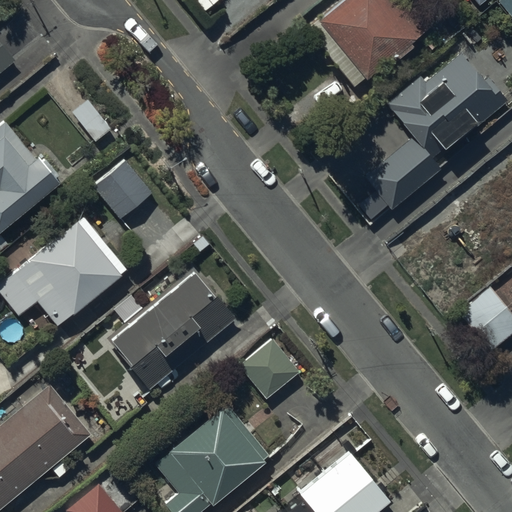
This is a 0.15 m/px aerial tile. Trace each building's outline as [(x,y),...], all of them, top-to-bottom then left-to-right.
[(336,0),(305,25),(353,83),(389,54),(394,59),(414,43),(409,37),(417,31),(430,47),(440,39),(427,24),(431,21),(413,0),(336,0)] [(511,0),(498,0),(511,16),(511,0)] [(0,68),(13,57),(0,41),(0,68)] [(412,134),(364,173),(391,206),(439,166),(429,153),(455,131),(459,136),(508,97),(486,71),(481,75),(461,49),(424,79),(419,72),(385,100),(412,134)] [(86,95),(70,108),(94,139),(110,126),(86,95)] [(0,224),(57,178),(35,152),(33,154),(3,117),(0,120),(0,224)] [(154,190),(123,155),(90,184),(122,219),(154,190)] [(473,242),(469,245),(493,274),(511,258),(511,155),(465,193),(474,203),(454,219),(473,242)] [(27,255),(0,277),(0,292),(16,312),(34,297),(54,322),(71,308),(72,309),(125,266),(82,213),(69,223),(67,221),(27,254),(27,255)] [(191,263),(108,332),(127,355),(124,358),(147,385),(234,313),(210,284),(209,285),(191,263)] [(511,328),(511,311),(487,281),(454,309),(488,349),(511,328)] [(271,335),(237,361),(264,395),(297,369),(271,335)] [(0,503),(89,430),(47,379),(0,418),(0,503)] [(176,489),(163,499),(172,511),(194,511),(264,458),(262,455),(267,451),(228,401),(222,406),(219,403),(167,444),(170,448),(154,461),(176,489)] [(346,446),(266,511),(376,511),(391,500),(346,446)] [(122,511),(95,479),(61,506),(65,511),(122,511)]
